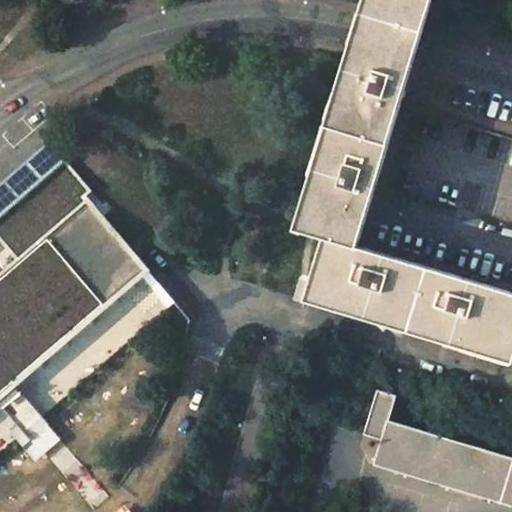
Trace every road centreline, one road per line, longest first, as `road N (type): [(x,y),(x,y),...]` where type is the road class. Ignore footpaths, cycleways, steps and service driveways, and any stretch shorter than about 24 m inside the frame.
road 1 (unclassified): [(511,78),(308,20),(223,17),(127,42),(0,106)]
road 2 (residential): [(218,296),(511,376)]
